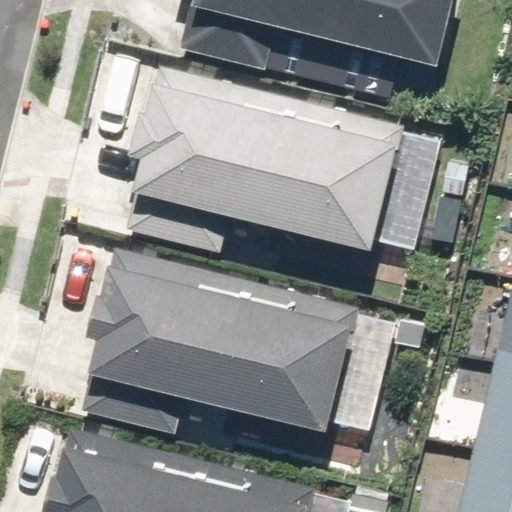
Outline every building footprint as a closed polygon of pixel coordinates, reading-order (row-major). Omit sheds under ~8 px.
[(204,0),(192,44),(278,64),(288,25),(321,33),(324,22),(461,56),(474,0),(204,0)] [(418,121),(174,62),(153,145),(159,147),(140,225),(233,247),(244,204),(395,240),(421,134),(415,132),(418,121)] [(373,301),(128,243),(117,292),(120,293),(112,326),(114,327),(95,405),(188,428),(199,384),(350,420),(376,314),(370,312),(373,301)] [(511,374),(511,292),(493,370),(511,374)] [(511,465),(511,374),(493,370),(472,456),(511,465)] [(329,483),(85,425),(65,508),(70,509),(68,511),(357,511),(361,498),(327,490),(329,483)] [(511,511),(511,465),(472,456),(458,511),(511,511)]
